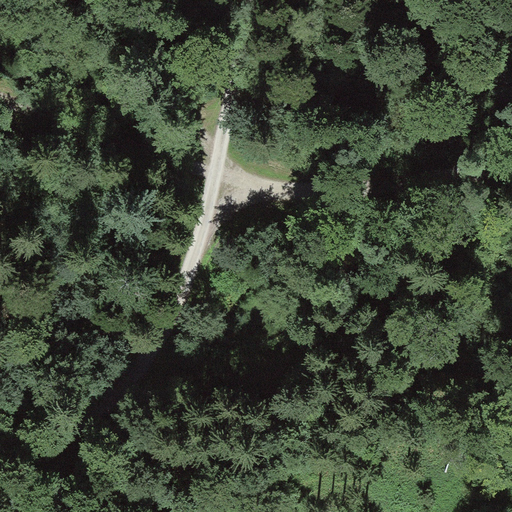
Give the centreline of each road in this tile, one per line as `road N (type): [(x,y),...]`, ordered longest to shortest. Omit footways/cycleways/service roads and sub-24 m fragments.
road 1 (track): [(511,169),(332,200),(215,182),(0,112)]
road 2 (track): [(252,0),(215,182),(165,270),(134,310),(0,401)]
road 3 (track): [(69,0),(219,148)]
